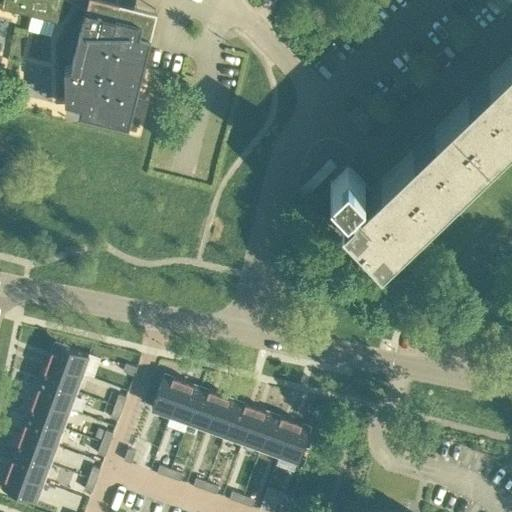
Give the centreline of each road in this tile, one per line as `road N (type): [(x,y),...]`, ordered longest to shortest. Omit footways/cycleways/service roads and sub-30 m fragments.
road 1 (residential): [(236,329),(271,184),(286,152),(328,105),(236,16)]
road 2 (tertiary): [(236,329),(0,280)]
road 3 (residential): [(502,511),(478,490),(384,449),(381,429),(402,365)]
road 4 (tertiary): [(402,365),(236,329)]
